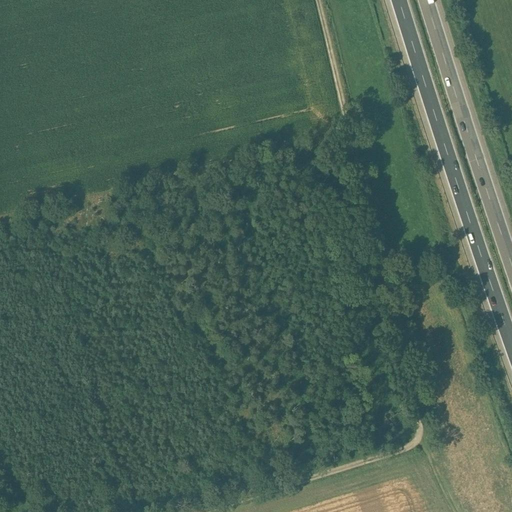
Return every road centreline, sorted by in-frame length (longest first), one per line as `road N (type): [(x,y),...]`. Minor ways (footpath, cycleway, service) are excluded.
road 1 (track): [(422,445),(316,0)]
road 2 (motorway): [(398,0),(511,338)]
road 3 (motorway): [(511,271),(422,0)]
road 4 (track): [(422,445),(206,511)]
